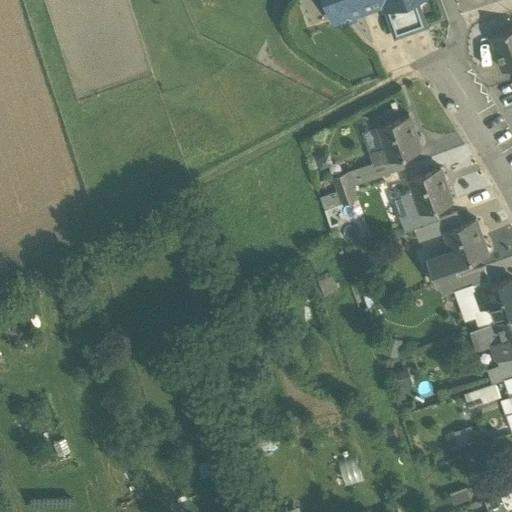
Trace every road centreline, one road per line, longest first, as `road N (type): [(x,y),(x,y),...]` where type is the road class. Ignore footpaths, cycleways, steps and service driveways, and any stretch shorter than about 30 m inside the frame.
road 1 (track): [(395,79),(0,289)]
road 2 (residential): [(511,195),(437,62)]
